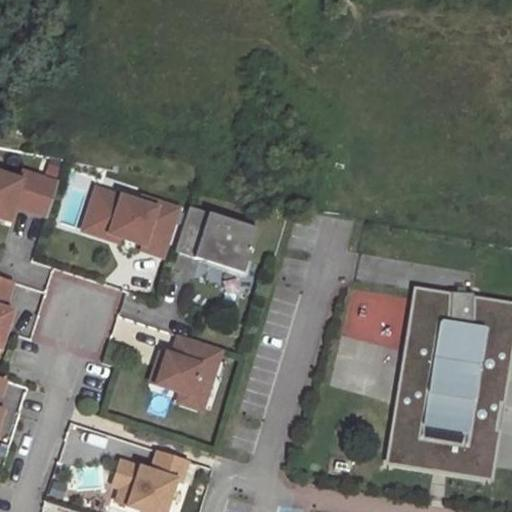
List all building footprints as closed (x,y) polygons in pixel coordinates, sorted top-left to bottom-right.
[(335,0),(327,0),(326,12),(333,13),(335,0)] [(358,1),(350,0),(335,0),(333,13),(332,22),(344,24),(347,9),(357,10),(358,1)] [(19,183),(0,176),(0,220),(6,222),(11,208),(45,218),(55,184),(21,174),(19,183)] [(139,203),(96,190),(82,232),(108,239),(109,235),(120,238),(142,245),(141,249),(162,256),(177,208),(141,197),(139,203)] [(257,228),(190,206),(176,251),(242,273),(257,228)] [(12,284),(0,279),(0,349),(12,313),(4,311),(12,284)] [(449,299),(417,293),(409,338),(416,339),(413,355),(406,354),(400,389),(427,394),(424,411),(397,406),(387,462),(433,471),(434,465),(446,467),(445,473),(486,480),(488,467),(495,431),(468,426),(473,401),(499,406),(504,380),(477,375),(481,350),(508,355),(509,351),(511,333),(511,308),(472,302),(472,297),(450,293),(449,299)] [(207,399),(223,348),(180,335),(174,355),(167,354),(164,366),(158,364),(153,383),(183,392),(207,399)] [(416,339),(409,338),(406,354),(413,355),(416,339)] [(477,375),(504,380),(508,355),(481,350),(477,375)] [(162,352),(158,364),(164,366),(167,354),(162,352)] [(427,394),(400,389),(397,406),(424,411),(427,394)] [(207,399),(183,392),(181,400),(205,407),(207,399)] [(468,426),(495,431),(499,406),(473,401),(468,426)] [(188,462),(159,452),(153,473),(119,462),(111,485),(120,488),(132,492),(127,507),(144,511),(166,511),(176,481),(182,483),(188,462)] [(434,465),(433,471),(439,472),(445,473),(446,467),(434,465)] [(132,492),(120,488),(116,503),(127,507),(132,492)]
